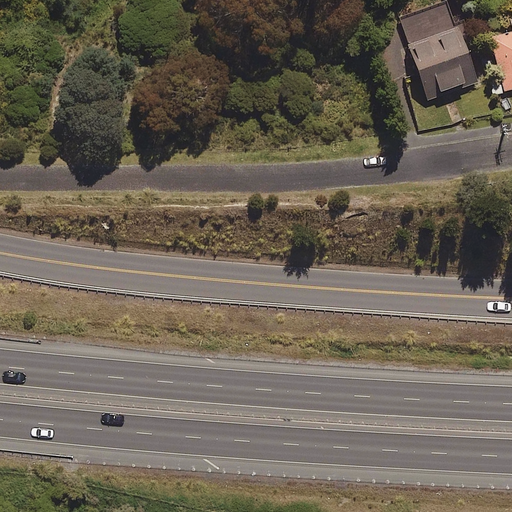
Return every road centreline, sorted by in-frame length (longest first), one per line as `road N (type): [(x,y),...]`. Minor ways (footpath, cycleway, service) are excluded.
road 1 (secondary): [(0,252),(252,284),(511,297)]
road 2 (motorway): [(0,361),(511,403)]
road 3 (motorway): [(511,452),(317,446),(0,417)]
road 4 (residential): [(0,176),(313,176),(511,154)]
